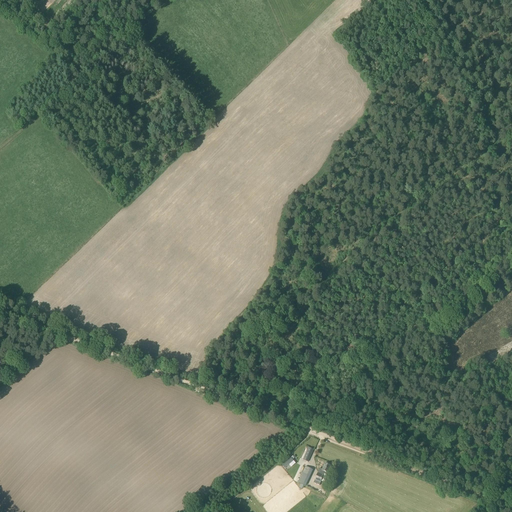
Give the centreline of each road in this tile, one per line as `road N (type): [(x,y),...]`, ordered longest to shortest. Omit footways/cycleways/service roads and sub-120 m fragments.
road 1 (track): [(0,311),(511,506)]
road 2 (track): [(0,147),(128,31)]
road 3 (track): [(511,194),(496,208),(486,240),(419,293)]
road 4 (track): [(211,511),(308,432)]
